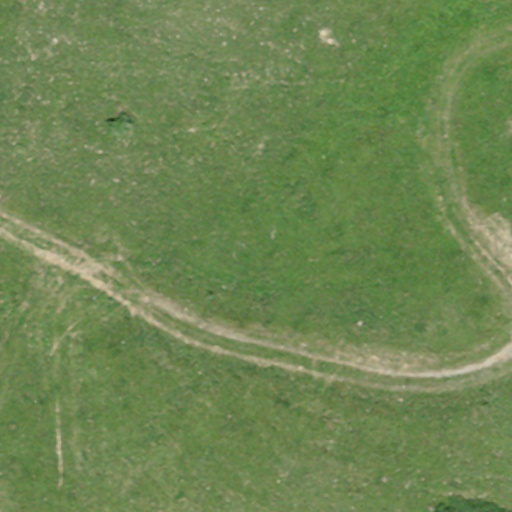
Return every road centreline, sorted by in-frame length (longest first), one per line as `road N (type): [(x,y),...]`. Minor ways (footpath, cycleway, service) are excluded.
road 1 (track): [(511,364),(459,385),(372,378),(241,351),(169,323),(0,223)]
road 2 (track): [(511,38),(459,61),(443,156),(459,199),(511,263)]
